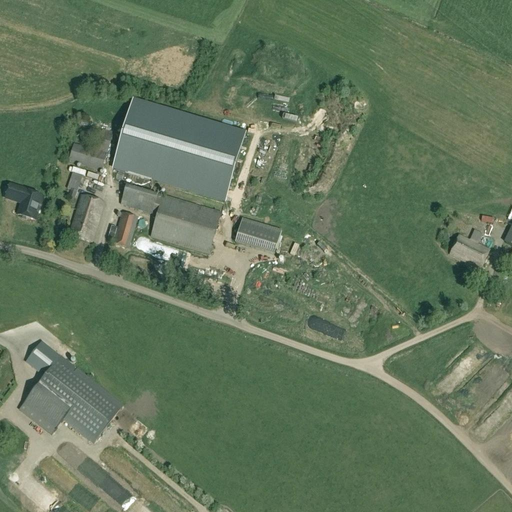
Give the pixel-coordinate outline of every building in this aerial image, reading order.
[(134,102),(114,170),(225,202),(225,201),(245,134),(134,102)] [(69,163),(102,172),(113,133),(100,130),(94,151),(74,145),(69,163)] [(93,177),(95,172),(69,165),(68,170),(93,177)] [(74,199),(82,176),(72,173),(67,188),(71,189),(68,197),(74,199)] [(152,209),(157,194),(124,183),(124,194),(123,198),(123,206),(129,206),(139,209),(152,209)] [(38,210),(42,197),(24,192),(25,190),(8,185),(4,199),(20,204),(16,216),(19,217),(20,220),(25,222),(28,220),(34,221),(38,210)] [(93,243),(105,202),(82,195),(69,236),(93,243)] [(164,195),(158,215),(151,237),(209,254),(222,212),(164,195)] [(129,248),(138,217),(122,213),(114,243),(129,248)] [(482,214),(480,221),(494,225),(496,217),(482,214)] [(275,254),(281,231),(242,219),(235,243),(275,254)] [(139,227),(137,237),(146,239),(148,229),(139,227)] [(477,244),(482,234),(474,230),(469,241),(459,235),(450,254),(480,269),(489,250),(477,244)] [(32,356),(26,364),(44,378),(46,376),(47,374),(48,373),(50,371),(51,368),(53,367),(54,366),(55,364),(57,361),(59,359),(61,356),(43,342),(32,356)] [(94,443),(124,406),(61,356),(59,359),(57,361),(55,364),(54,366),(53,367),(51,368),(50,371),(48,373),(47,374),(46,376),(44,378),(39,384),(19,409),(51,435),(64,419),(94,443)]
